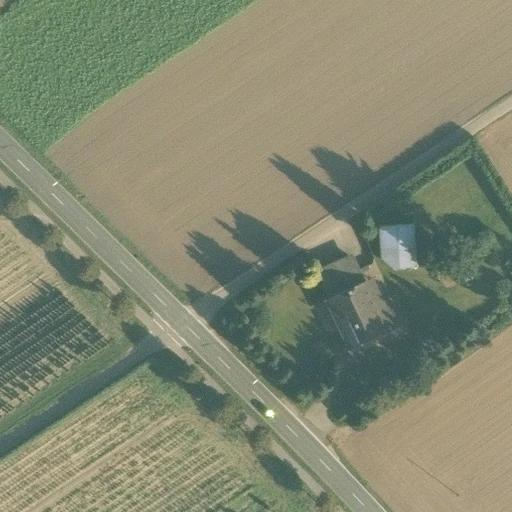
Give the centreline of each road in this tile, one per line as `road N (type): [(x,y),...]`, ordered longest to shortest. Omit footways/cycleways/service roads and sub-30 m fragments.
road 1 (track): [(511,104),(0,445)]
road 2 (tertiary): [(360,511),(0,148)]
